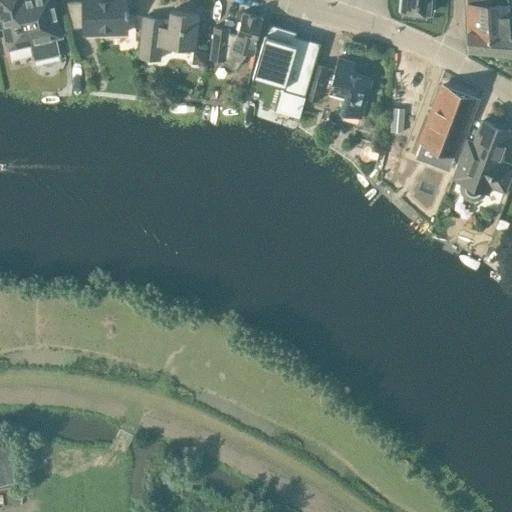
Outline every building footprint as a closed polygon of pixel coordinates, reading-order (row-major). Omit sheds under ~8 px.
[(0,0),(0,12),(8,48),(9,47),(9,46),(32,41),(33,45),(36,48),(40,50),(45,50),(49,48),(52,45),(54,40),(53,36),(61,34),(53,0),(0,0)] [(128,32),(126,0),(76,0),(67,1),(73,27),(83,26),(84,34),(128,32)] [(432,13),(432,0),(401,0),(400,10),(432,13)] [(509,34),(508,4),(507,0),(466,0),(467,4),(468,4),(469,31),(469,50),(511,53),(511,51),(511,34),(509,34)] [(160,58),(162,42),(195,46),(199,13),(170,10),(169,19),(143,15),(138,55),(160,58)] [(257,38),(265,10),(263,10),(262,15),(242,10),(236,32),(229,31),(230,26),(213,24),(209,57),(220,58),(235,70),(248,51),(254,53),(257,38)] [(262,43),(253,73),(276,80),(283,82),(276,108),(299,114),(315,58),(290,51),(295,33),(296,30),(268,21),(262,43)] [(193,50),(192,62),(205,63),(206,51),(193,50)] [(329,87),(330,87),(344,91),(339,110),(361,117),(372,77),(354,71),(357,61),(338,56),(329,87)] [(315,61),(312,73),(305,97),(318,101),(328,65),(315,61)] [(430,116),(421,141),(456,153),(476,97),(442,84),(433,108),(438,111),(435,118),(430,116)] [(467,138),(453,177),(457,179),(456,181),(460,182),(459,185),(461,190),(463,196),(467,198),(471,200),(476,200),(478,199),(481,198),(483,196),(486,192),(490,193),(492,187),(504,192),(511,170),(511,163),(501,160),(511,131),(511,128),(482,118),(474,140),(467,138)] [(362,153),(360,156),(361,161),(364,163),(368,162),(370,159),(380,163),(383,155),(373,152),(372,147),(368,145),(364,146),(362,149),(362,153)] [(495,227),(488,247),(504,252),(511,233),(505,231),(495,227)] [(14,437),(0,439),(0,482),(17,479),(12,459),(18,458),(14,437)]
